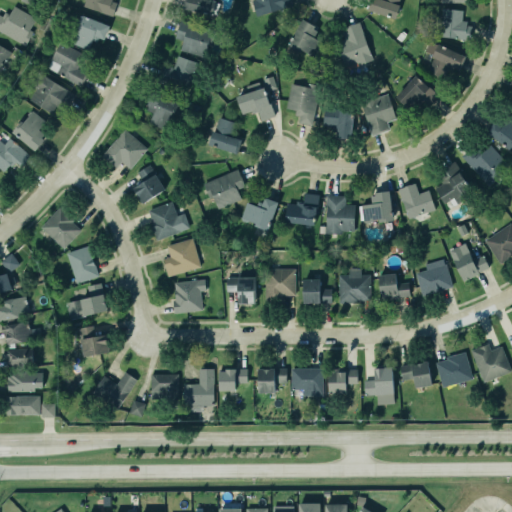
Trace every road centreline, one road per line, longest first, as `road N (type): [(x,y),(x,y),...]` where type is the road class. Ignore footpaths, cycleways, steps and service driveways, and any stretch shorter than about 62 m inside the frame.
road 1 (residential): [(70,166),(118,212),(148,316),(164,334),(408,331),(511,296)]
road 2 (secondary): [(0,471),(511,467)]
road 3 (secondary): [(511,435),(42,439)]
road 4 (residential): [(509,0),(491,78),(436,139),(359,164),(276,156)]
road 5 (residential): [(0,236),(97,130),(157,0)]
